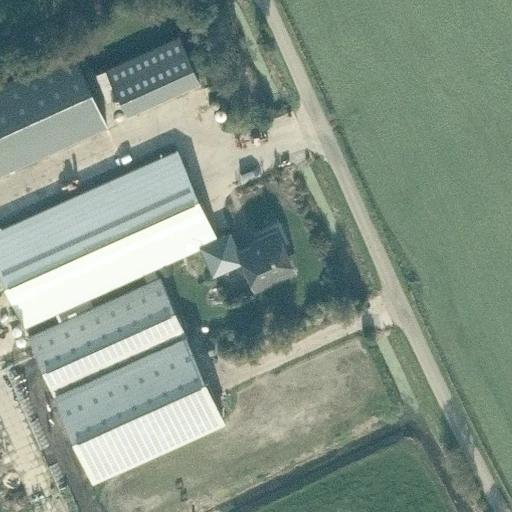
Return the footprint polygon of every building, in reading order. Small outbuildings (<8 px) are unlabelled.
[(198,78),(178,34),(105,67),(125,111),(198,78)] [(72,47),(0,79),(0,167),(105,120),(72,47)] [(177,149),(0,228),(0,273),(22,323),(199,244),(212,273),(241,260),(254,288),(291,271),(280,249),(284,247),(276,229),(257,238),(258,241),(237,250),(228,230),(216,236),(177,149)] [(167,260),(156,265),(159,274),(171,268),(167,260)] [(90,474),(222,415),(160,277),(28,337),(90,474)]
